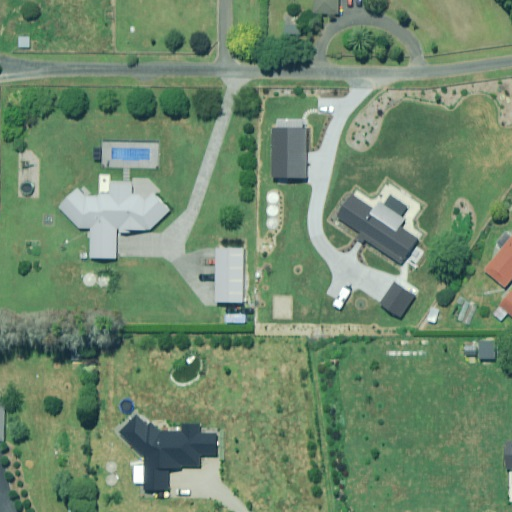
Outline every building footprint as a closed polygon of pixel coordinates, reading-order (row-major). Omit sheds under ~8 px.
[(316,0),(316,15),(341,15),(340,0),(316,0)] [(303,36),(303,18),(287,18),(286,35),(303,36)] [(31,49),(32,38),(21,38),(20,49),(31,49)] [(121,231),(121,234),(129,234),(129,231),(153,232),(172,213),(155,195),(152,197),(134,197),(135,184),(110,184),(110,196),(86,196),(82,191),(62,209),(82,230),(93,231),(92,260),(119,261),(120,231),(121,231)] [(511,240),(487,271),(508,289),(511,283),(511,240)] [(249,250),(220,248),(218,303),(246,304),(249,250)] [(75,266),(66,268),(69,281),(65,282),(66,290),(79,286),(75,266)] [(369,283),(349,281),(347,306),(367,307),(369,283)] [(511,294),(494,316),(504,324),(511,315),(511,294)] [(441,312),(423,306),(419,319),(437,324),(441,312)]
